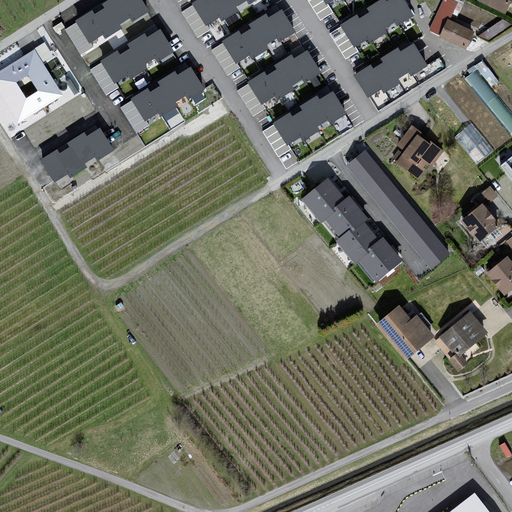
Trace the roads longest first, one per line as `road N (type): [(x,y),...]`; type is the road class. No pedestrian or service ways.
road 1 (track): [(0,132),(101,294),(277,181)]
road 2 (residential): [(277,181),(511,37)]
road 3 (track): [(238,511),(440,418)]
road 4 (secondary): [(315,511),(511,424)]
road 5 (track): [(0,440),(196,511)]
